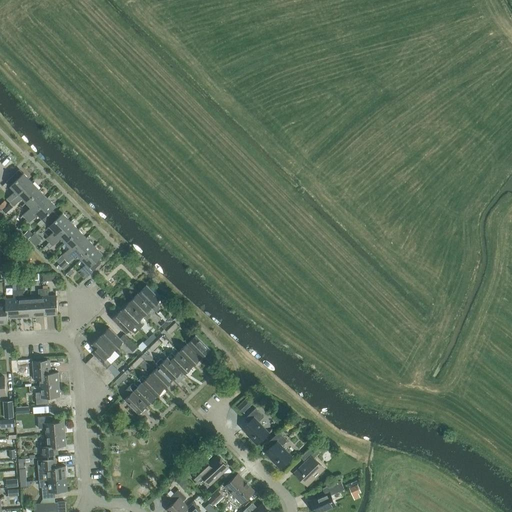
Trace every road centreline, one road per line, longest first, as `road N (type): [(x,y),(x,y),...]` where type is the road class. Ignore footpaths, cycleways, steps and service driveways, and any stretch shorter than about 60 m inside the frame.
road 1 (residential): [(86,502),(72,350),(54,338),(0,341)]
road 2 (residential): [(291,511),(282,492),(210,419),(225,404)]
